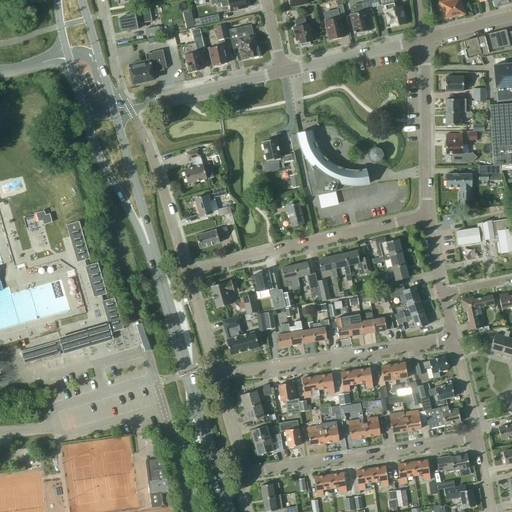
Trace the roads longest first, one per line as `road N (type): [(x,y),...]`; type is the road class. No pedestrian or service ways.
road 1 (primary): [(228,511),(151,251)]
road 2 (residential): [(186,273),(427,216)]
road 3 (residential): [(214,378),(452,342)]
road 4 (residential): [(244,476),(478,439)]
road 5 (residential): [(427,216),(422,41)]
road 6 (unclassified): [(114,112),(281,71)]
road 7 (unclassified): [(0,432),(53,427),(61,437),(161,407)]
road 8 (primary): [(82,104),(102,162),(151,251)]
road 9 (unclassified): [(281,71),(422,41)]
road 10 (primary): [(151,251),(114,112)]
